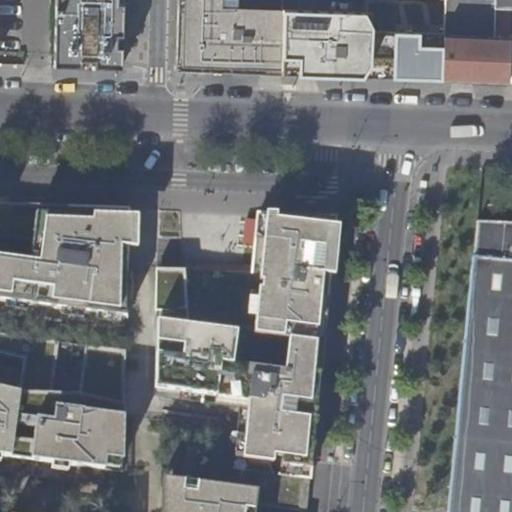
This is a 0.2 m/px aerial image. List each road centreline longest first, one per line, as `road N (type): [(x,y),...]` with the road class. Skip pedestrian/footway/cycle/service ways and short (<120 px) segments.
road 1 (residential): [(359,511),(396,122)]
road 2 (secondary): [(396,122),(157,112)]
road 3 (secondary): [(157,112),(0,106)]
